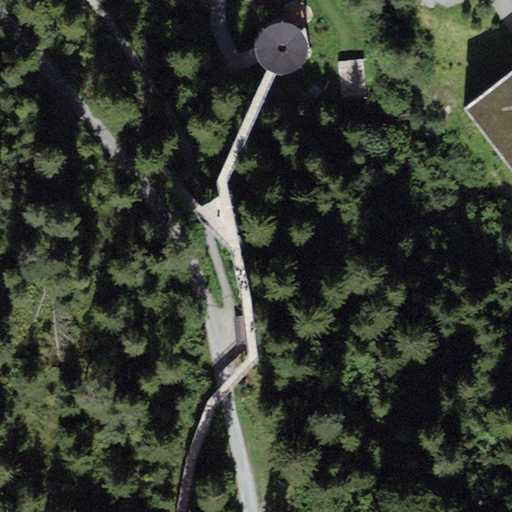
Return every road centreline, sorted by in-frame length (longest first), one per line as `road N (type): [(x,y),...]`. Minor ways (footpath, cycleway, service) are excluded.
road 1 (track): [(110,142),(191,251),(213,338)]
road 2 (track): [(213,338),(246,511)]
road 3 (track): [(0,23),(110,142)]
